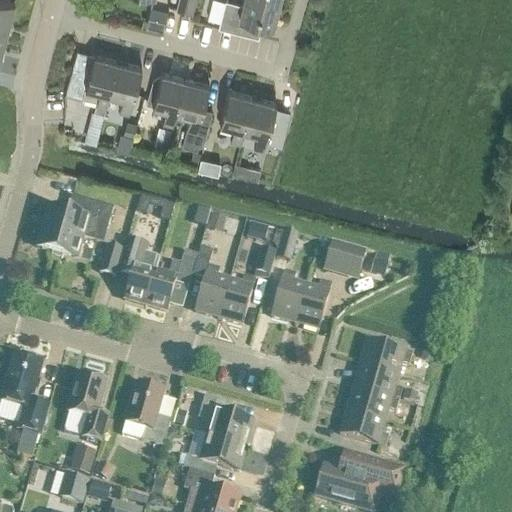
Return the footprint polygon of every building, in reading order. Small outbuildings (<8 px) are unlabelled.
[(0,0),(0,23),(8,25),(15,1),(9,0),(0,0)] [(195,0),(179,0),(177,9),(193,13),(195,0)] [(273,26),(279,2),(270,0),(244,0),(243,5),(226,1),(218,27),(258,38),(262,23),(273,26)] [(115,4),(103,6),(104,17),(117,15),(115,4)] [(168,11),(151,7),(146,26),(163,31),(168,11)] [(0,48),(2,49),(8,25),(0,23),(0,48)] [(109,94),(118,62),(75,50),(64,96),(83,100),(86,88),(100,91),(96,106),(106,108),(110,94),(109,94)] [(109,94),(110,94),(123,98),(119,112),(129,115),(142,68),(118,62),(109,94)] [(176,112),(185,79),(161,73),(152,106),(167,109),(163,124),(173,126),(177,112),(176,112)] [(176,112),(177,112),(190,116),(182,146),(197,150),(198,145),(203,147),(213,112),(203,109),(209,86),(185,79),(185,81),(176,112)] [(228,91),(220,123),(234,127),(231,141),(241,144),(244,130),(252,97),(228,91)] [(252,97),(244,130),(258,133),(254,148),(264,150),(266,143),(282,147),(291,112),(275,107),(276,104),(252,97)] [(201,159),(198,171),(217,175),(220,163),(201,159)] [(261,170),(237,164),(234,175),(258,181),(261,170)] [(43,231),(82,242),(103,248),(114,212),(72,200),(67,216),(49,211),(43,231)] [(223,238),(228,222),(213,217),(209,233),(223,238)] [(80,252),(82,242),(43,231),(37,251),(53,255),(52,259),(62,262),(63,258),(90,266),(93,255),(80,252)] [(291,266),(298,238),(283,234),(275,262),(291,266)] [(160,261),(147,257),(149,249),(127,244),(119,273),(132,277),(124,304),(146,310),(156,275),(160,261)] [(358,285),(366,256),(331,246),(323,275),(358,285)] [(115,282),(123,255),(106,250),(98,277),(115,282)] [(218,323),(230,283),(218,280),(220,273),(209,270),(213,255),(200,251),(192,278),(205,282),(195,316),(218,323)] [(230,283),(218,323),(242,329),(255,284),(267,284),(268,280),(269,280),(276,257),(260,252),(254,275),(255,276),(253,283),(244,280),(242,287),(230,283)] [(156,275),(146,310),(167,316),(175,288),(188,292),(196,263),(183,259),(181,267),(172,265),(168,279),(156,275)] [(295,328),(306,289),(294,285),(296,278),(284,275),(271,321),(295,328)] [(306,289),(295,328),(319,335),(332,288),(320,285),(318,292),(306,289)] [(359,368),(399,380),(402,368),(409,370),(412,358),(366,345),(359,368)] [(436,353),(423,349),(419,362),(432,366),(436,353)] [(41,440),(50,409),(32,404),(43,368),(14,359),(1,405),(24,412),(18,433),(41,440)] [(395,391),(399,380),(359,368),(353,392),(399,405),(402,393),(395,391)] [(101,446),(109,420),(97,417),(106,386),(80,378),(69,416),(87,421),(82,441),(101,446)] [(163,451),(171,424),(176,406),(163,403),(165,396),(136,388),(121,439),(163,451)] [(396,416),(399,405),(353,392),(346,415),(385,426),(389,414),(396,416)] [(207,440),(246,451),(253,426),(229,419),(232,407),(205,399),(198,422),(211,426),(207,440)] [(382,438),(385,426),(346,415),(339,438),(386,451),(389,440),(382,438)] [(246,451),(207,440),(194,436),(184,471),(189,472),(211,479),(214,469),(239,476),(246,451)] [(90,480),(97,456),(79,450),(72,474),(90,480)] [(339,474),(339,476),(323,471),(315,499),(340,506),(339,508),(353,511),(355,511),(356,511),(361,511),(373,511),(379,495),(396,499),(403,473),(344,456),(339,474)] [(215,480),(211,479),(189,472),(184,492),(190,494),(186,509),(196,511),(236,511),(240,500),(211,491),(215,480)] [(82,509),(89,486),(64,479),(57,502),(82,509)] [(93,500),(111,506),(117,490),(99,484),(93,500)]
